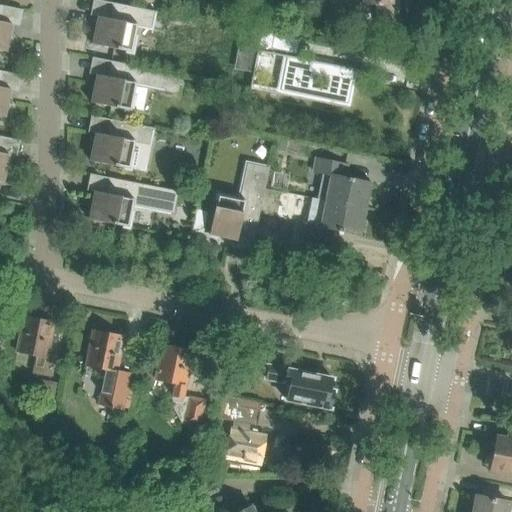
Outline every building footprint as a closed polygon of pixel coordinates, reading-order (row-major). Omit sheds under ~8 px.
[(363,0),(363,5),(377,5),(377,22),(398,22),(399,32),(400,32),(400,22),(399,0),(363,0)] [(98,17),(92,45),(132,53),(137,26),(151,29),(154,13),(157,13),(157,12),(112,3),(112,5),(109,19),(98,17)] [(0,51),(6,52),(12,24),(1,22),(4,8),(4,6),(0,5),(0,51)] [(241,31),(237,50),(257,54),(257,52),(260,35),(241,31)] [(251,90),(258,52),(286,58),(280,91),(348,104),(354,71),(365,73),(366,73),(368,74),(368,72),(272,53),(275,36),(295,40),(296,39),(261,32),(260,35),(257,52),(257,54),(250,89),(251,90)] [(97,75),(91,103),(131,111),(136,84),(166,90),(165,92),(178,94),(181,75),(111,61),(111,63),(108,77),(97,75)] [(0,116),(5,118),(11,90),(0,87),(0,84),(2,73),(3,72),(0,71),(0,116)] [(96,133),(90,161),(130,169),(135,143),(149,145),(152,130),(154,130),(155,129),(110,120),(110,121),(107,135),(96,133)] [(0,182),(4,183),(9,155),(0,152),(0,144),(1,138),(1,137),(0,136),(0,182)] [(285,152),(288,141),(276,138),(273,149),(285,152)] [(317,158),(314,173),(321,174),(316,199),(327,202),(363,209),(369,184),(371,184),(371,182),(344,177),(347,164),(317,158)] [(254,233),(250,251),(251,252),(269,166),(268,166),(265,179),(259,178),(260,176),(253,175),(253,177),(244,175),(239,200),(217,195),(209,235),(237,241),(240,230),(254,233)] [(95,192),(89,220),(129,228),(133,206),(172,214),(172,216),(173,216),(178,192),(109,178),(109,179),(106,194),(95,192)] [(304,223),(301,237),(330,243),(333,231),(360,236),(361,234),(358,234),(363,209),(327,202),(322,227),(304,223)] [(504,300),(506,290),(496,288),(494,298),(504,300)] [(24,317),(17,352),(36,356),(32,373),(44,376),(50,377),(53,359),(47,358),(54,323),(24,317)] [(123,410),(128,384),(130,374),(117,372),(124,337),(93,331),(86,365),(105,370),(98,405),(123,410)] [(183,397),(193,351),(163,345),(155,380),(175,384),(171,406),(185,425),(200,428),(205,401),(183,397)] [(330,390),(333,379),(268,366),(266,379),(288,384),(285,400),(318,407),(318,408),(323,409),(323,408),(331,409),(334,391),(330,390)] [(225,395),(237,397),(241,378),(230,376),(225,395)] [(55,383),(43,381),(39,399),(52,401),(55,383)] [(219,455),(217,465),(228,467),(229,460),(260,465),(266,435),(249,432),(250,425),(257,426),(260,411),(258,411),(260,402),(241,398),(240,399),(225,396),(219,419),(233,422),(232,428),(230,428),(225,456),(219,455)] [(511,434),(509,434),(508,439),(496,437),(490,472),(511,475),(511,434)] [(511,511),(511,503),(477,497),(473,511),(511,511)]
